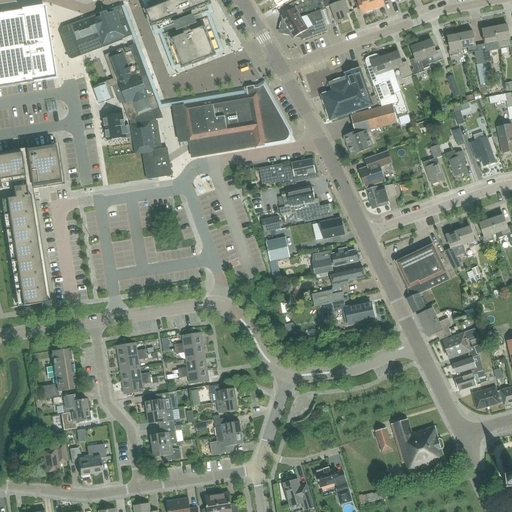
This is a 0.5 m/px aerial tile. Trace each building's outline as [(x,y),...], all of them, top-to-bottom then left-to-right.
[(154,0),(147,3),(149,9),(145,10),(147,16),(146,16),(148,21),(149,21),(152,27),(155,25),(157,31),(176,24),(178,29),(163,35),(175,66),(181,64),(182,68),(192,64),(192,65),(207,60),(206,59),(216,55),(214,51),(220,49),(208,18),(204,19),(202,14),(210,11),(208,5),(211,4),(209,0),(154,0)] [(298,0),(292,4),(295,8),(281,16),(284,21),(282,31),(291,33),(294,38),(298,35),(303,36),(304,39),(303,39),(303,40),(327,31),(320,12),(326,10),(325,8),(322,0),(298,0)] [(322,0),(325,8),(330,6),(336,23),(348,19),(346,15),(349,13),(345,1),(338,3),(336,0),(322,0)] [(353,0),(357,9),(359,8),(362,15),(373,11),(368,0),(353,0)] [(368,0),(373,11),(384,7),(381,0),(368,0)] [(132,35),(127,23),(128,23),(127,21),(126,21),(122,9),(122,8),(121,6),(93,17),(104,46),(110,44),(109,43),(113,41),(114,43),(122,40),(122,39),(126,38),(126,37),(132,35)] [(29,8),(0,12),(0,86),(56,78),(45,16),(30,18),(29,8)] [(474,12),(473,22),(480,23),(481,13),(474,12)] [(104,46),(93,17),(61,29),(59,34),(67,56),(72,59),(80,56),(90,52),(90,51),(104,46)] [(511,40),(511,41),(511,39),(510,40),(507,25),(494,27),(499,50),(509,48),(511,59),(511,58),(511,40)] [(480,45),(484,64),(492,62),(489,52),(499,50),(494,27),(482,30),(485,44),(480,45)] [(477,65),(484,64),(480,45),(477,46),(475,46),(472,32),(460,34),(463,49),(467,48),(468,53),(474,52),(477,65)] [(458,50),(463,49),(460,34),(447,37),(450,51),(448,52),(450,57),(459,55),(458,50)] [(431,40),(420,43),(426,59),(428,65),(443,60),(440,51),(435,52),(431,40)] [(426,59),(420,43),(410,47),(415,59),(410,61),(413,71),(411,71),(413,77),(424,73),(423,70),(429,68),(428,65),(426,59)] [(137,65),(142,63),(141,61),(142,60),(141,58),(140,58),(135,45),(130,47),(130,48),(137,65)] [(137,65),(130,48),(121,52),(120,50),(108,55),(113,67),(111,67),(114,74),(137,65)] [(398,69),(400,75),(402,81),(412,78),(406,62),(402,64),(397,52),(387,55),(392,71),(398,69)] [(387,72),(392,71),(387,55),(379,58),(377,56),(375,55),(366,58),(365,60),(365,63),(373,87),(374,87),(379,101),(395,95),(387,72)] [(137,65),(113,74),(117,85),(118,85),(140,76),(142,79),(147,77),(142,63),(137,65)] [(327,93),(321,95),(330,121),(373,106),(373,105),(370,97),(360,67),(345,73),(347,81),(330,87),(332,91),(327,93)] [(149,80),(148,78),(148,77),(147,77),(142,79),(140,76),(118,85),(117,85),(120,92),(116,93),(120,104),(126,102),(125,102),(142,96),(144,101),(149,99),(149,98),(155,96),(154,96),(153,93),(148,80),(149,80)] [(453,76),(446,78),(453,98),(460,96),(453,76)] [(99,104),(111,99),(105,83),(93,87),(99,104)] [(248,95),(173,108),(179,138),(179,134),(187,132),(192,157),(257,146),(284,142),(287,141),(288,139),(290,136),(290,133),(289,130),(264,85),(248,94),(248,95)] [(505,94),(493,97),(494,103),(506,100),(505,94)] [(395,95),(379,101),(382,107),(393,104),(398,102),(395,95)] [(142,96),(125,102),(126,102),(127,105),(125,105),(128,114),(130,113),(132,120),(141,117),(141,116),(159,109),(155,98),(155,97),(155,96),(149,98),(149,99),(144,101),(142,96)] [(468,103),(452,109),(458,126),(464,124),(460,112),(470,109),(468,103)] [(367,131),(398,122),(393,104),(382,107),(351,116),(355,131),(357,134),(356,135),(356,134),(355,134),(354,132),(345,136),(352,155),(373,148),(367,131)] [(163,119),(159,109),(141,116),(141,117),(132,120),(132,125),(156,122),(156,119),(163,119)] [(103,116),(104,119),(107,139),(107,141),(111,140),(127,138),(127,137),(131,136),(129,125),(125,126),(123,113),(107,116),(103,116)] [(408,115),(399,118),(401,126),(411,123),(408,115)] [(132,125),(136,154),(143,153),(161,150),(161,149),(156,122),(132,125)] [(511,152),(511,151),(511,135),(511,132),(511,129),(511,125),(496,128),(499,138),(500,138),(503,153),(511,151),(511,152)] [(470,143),(472,150),(475,159),(480,157),(483,167),(495,163),(486,137),(485,138),(483,132),(474,135),(476,141),(470,143)] [(431,185),(445,180),(438,164),(437,159),(442,157),(438,145),(430,148),(434,160),(429,161),(423,163),(431,185)] [(24,306),(41,304),(47,303),(47,302),(47,301),(30,195),(27,195),(25,186),(57,182),(60,181),(55,148),(8,155),(0,155),(0,190),(13,189),(14,197),(6,199),(24,306)] [(161,150),(143,153),(147,179),(172,176),(167,148),(161,149),(161,150)] [(446,154),(449,161),(454,177),(467,173),(463,163),(465,162),(462,152),(457,154),(456,150),(446,154)] [(380,167),(392,163),(388,152),(369,159),(372,166),(360,170),(366,187),(385,181),(380,167)] [(264,185),(285,180),(286,186),(296,184),(296,182),(319,177),(317,172),(318,172),(314,159),(292,163),(293,166),(284,167),(283,164),(261,168),(264,185)] [(377,189),(376,187),(366,189),(372,209),(389,205),(387,198),(396,196),(392,185),(377,189)] [(333,216),(331,204),(320,206),(318,199),(315,199),(312,186),(281,192),(282,197),(284,205),(284,207),(279,208),(281,217),(295,214),(296,221),(304,220),(305,222),(333,216)] [(507,235),(509,242),(510,242),(511,241),(511,225),(507,227),(503,215),(491,220),(496,234),(498,238),(507,235)] [(279,217),(261,221),(264,232),(281,228),(279,217)] [(341,219),(320,223),(324,239),(345,235),(341,219)] [(492,235),(496,234),(491,220),(479,224),(484,237),(483,238),(485,243),(493,240),(492,235)] [(458,231),(463,245),(468,244),(469,248),(478,245),(476,240),(475,241),(470,227),(458,231)] [(458,247),(463,245),(458,231),(446,235),(451,249),(445,252),(453,270),(461,267),(455,253),(460,252),(458,247)] [(266,242),(270,262),(290,257),(286,238),(266,242)] [(433,245),(396,262),(409,288),(410,288),(414,296),(406,299),(413,313),(426,307),(420,294),(449,280),(445,272),(446,272),(433,245)] [(331,261),(333,261),(334,266),(341,265),(341,266),(358,262),(355,250),(348,252),(348,248),(338,250),(339,253),(332,254),(332,251),(313,254),(315,263),(313,263),(315,275),(333,272),(331,261)] [(330,273),(333,287),(348,284),(347,281),(365,278),(362,267),(330,273)] [(478,267),(472,269),(475,276),(476,276),(477,279),(484,277),(482,273),(480,274),(478,267)] [(331,289),(312,293),(315,306),(323,305),(332,303),(344,300),(342,291),(332,293),(331,289)] [(344,300),(332,303),(334,311),(342,309),(346,325),(348,324),(349,325),(361,322),(362,324),(364,325),(371,323),(372,321),(372,320),(375,319),(371,304),(360,306),(360,305),(345,308),(344,300)] [(278,304),(277,304),(279,314),(280,314),(287,313),(285,303),(278,304)] [(332,303),(323,305),(325,313),(334,311),(332,303)] [(432,309),(418,315),(428,337),(438,333),(439,334),(439,335),(441,340),(451,335),(448,328),(451,327),(448,319),(439,323),(432,309)] [(475,329),(443,340),(450,359),(468,353),(469,354),(468,355),(470,359),(479,356),(478,354),(488,351),(486,343),(470,348),(467,340),(478,336),(475,329)] [(175,350),(203,345),(201,333),(182,336),(183,344),(174,345),(175,350)] [(118,358),(147,354),(146,349),(137,351),(136,343),(117,346),(118,358)] [(186,360),(205,357),(203,345),(175,350),(176,354),(185,353),(186,360)] [(54,365),(72,363),(69,349),(52,352),(52,356),(54,365)] [(120,371),(140,367),(138,360),(148,359),(147,354),(118,358),(120,371)] [(470,359),(453,364),(456,374),(472,369),(472,372),(476,370),(477,373),(483,371),(479,356),(470,359)] [(179,374),(207,369),(205,357),(186,360),(187,368),(178,369),(179,374)] [(54,365),(56,379),(57,384),(41,387),(43,399),(52,398),(59,397),(58,392),(76,389),(72,363),(54,365)] [(122,383),(151,378),(150,373),(141,375),(140,367),(120,371),(122,383)] [(207,369),(179,374),(179,378),(189,377),(190,385),(209,382),(207,369)] [(153,384),(166,383),(166,370),(153,370),(153,384)] [(473,374),(455,379),(459,391),(481,384),(477,373),(476,370),(472,372),(473,374)] [(483,371),(477,373),(481,384),(487,382),(483,371)] [(122,383),(124,392),(124,395),(143,392),(142,384),(151,383),(151,378),(122,383)] [(217,403),(236,400),(235,389),(222,391),(222,385),(209,387),(210,393),(211,392),(213,403),(217,403)] [(511,387),(500,391),(500,392),(504,406),(511,404),(511,387)] [(496,388),(478,392),(472,394),(477,411),(500,404),(496,388)] [(146,405),(143,407),(144,411),(147,412),(147,413),(172,409),(170,393),(157,395),(158,400),(146,402),(146,405)] [(59,397),(52,398),(53,405),(69,407),(70,413),(88,410),(88,409),(89,408),(91,407),(90,402),(88,401),(87,401),(86,399),(72,401),(71,395),(59,397)] [(236,400),(217,403),(219,414),(238,411),(236,400)] [(194,405),(188,406),(189,417),(196,416),(194,405)] [(172,409),(147,413),(149,424),(161,422),(162,428),(175,426),(172,409)] [(88,410),(70,413),(71,419),(62,423),(63,431),(76,429),(75,423),(90,421),(88,410)] [(216,437),(222,436),(241,433),(240,422),(227,424),(227,418),(214,420),(216,437)] [(391,424),(391,426),(395,439),(402,463),(405,462),(408,472),(445,461),(442,449),(443,448),(444,446),(442,439),(439,438),(438,439),(435,426),(412,433),(407,419),(391,424)] [(151,435),(152,446),(171,444),(177,443),(176,435),(175,426),(162,428),(163,434),(151,435)] [(393,451),(386,427),(375,431),(382,454),(393,451)] [(223,454),(223,453),(232,451),(231,446),(243,444),(241,433),(222,436),(223,441),(210,443),(212,456),(223,454)] [(209,438),(202,440),(204,447),(210,446),(209,438)] [(171,444),(152,446),(154,458),(166,456),(167,461),(180,459),(178,450),(172,449),(171,444)] [(59,462),(67,461),(64,445),(54,447),(55,451),(41,453),(44,473),(60,470),(59,462)] [(100,458),(106,458),(104,445),(95,446),(94,455),(88,456),(91,474),(102,473),(100,458)] [(91,474),(88,456),(82,457),(78,448),(70,449),(72,463),(78,462),(80,476),(91,474)] [(317,472),(317,473),(316,474),(317,475),(315,475),(316,481),(318,480),(320,488),(336,483),(339,493),(337,493),(340,505),(352,501),(344,475),(338,477),(335,468),(324,471),(324,469),(317,472)] [(291,507),(303,503),(305,510),(313,508),(306,485),(300,487),(297,480),(283,484),(291,507)] [(373,494),(374,501),(386,498),(385,491),(373,494)] [(238,511),(237,505),(231,506),(229,492),(217,494),(219,511),(238,511)] [(219,511),(217,494),(205,496),(207,510),(202,511),(201,511),(219,511)] [(198,511),(197,508),(190,509),(188,499),(167,502),(168,511),(198,511)]
